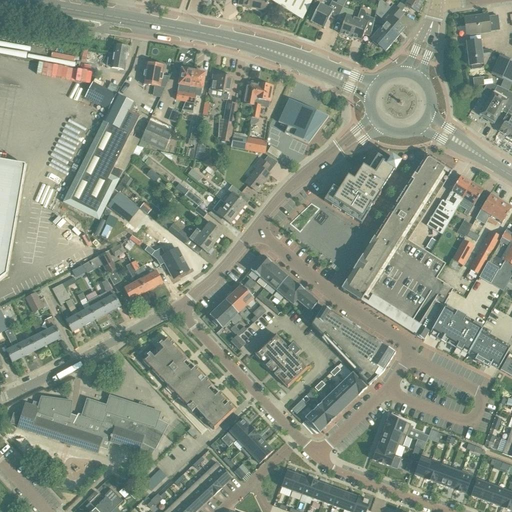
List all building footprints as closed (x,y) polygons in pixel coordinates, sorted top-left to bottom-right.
[(237,0),(237,4),(244,6),(243,7),(249,8),(249,7),(266,11),(268,2),(258,0),(237,0)] [(319,4),(311,21),(324,28),(328,21),(330,17),(336,20),(342,8),(341,8),(342,7),(345,0),(337,0),(336,4),(332,1),(328,8),(319,4)] [(381,19),(380,21),(384,25),(371,40),(383,50),(402,26),(396,20),(403,12),(394,4),(390,8),(380,0),(379,0),(376,15),(381,19)] [(420,11),(423,5),(421,4),(422,0),(402,0),(401,1),(405,4),(405,5),(416,11),(417,9),(420,11)] [(338,34),(349,38),(356,19),(350,17),(352,12),(342,8),(336,20),(342,22),(338,34)] [(356,19),(349,38),(360,42),(364,30),(365,31),(371,33),(374,19),(369,17),(366,16),(366,15),(364,10),(362,10),(360,9),(357,18),(356,18),(356,19)] [(488,14),(464,17),(466,35),(490,32),(488,14)] [(470,69),(481,68),(481,64),(483,64),(482,56),(489,56),(488,49),(481,50),(479,40),(465,41),(468,65),(470,65),(470,69)] [(108,54),(106,65),(112,66),(111,68),(124,70),(125,66),(129,48),(115,45),(113,54),(108,54)] [(511,61),(499,55),(491,74),(503,80),(500,87),(508,91),(511,83),(511,81),(511,61)] [(147,63),(143,84),(155,87),(160,88),(162,76),(164,66),(162,66),(162,65),(158,64),(156,65),(154,65),(153,63),(149,62),(148,63),(147,63)] [(179,84),(176,100),(185,102),(187,102),(193,71),(181,69),(179,84)] [(190,86),(187,102),(194,104),(195,95),(200,96),(201,88),(204,73),(193,71),(191,79),(190,86)] [(218,75),(217,76),(213,76),(210,90),(222,92),(221,99),(227,100),(231,78),(218,75)] [(257,84),(256,84),(255,82),(251,82),(249,83),(247,82),(246,86),(244,86),(241,102),(241,104),(253,107),(254,104),(253,104),(254,100),(257,83),(257,84)] [(115,95),(92,83),(85,98),(108,110),(115,95)] [(253,107),(251,118),(258,119),(261,107),(268,109),(269,102),(270,102),(271,100),(272,100),(272,96),(272,95),(273,86),(272,86),(257,83),(254,100),(253,104),(254,104),(253,107)] [(490,95),(479,115),(492,123),(500,110),(506,100),(503,98),(507,91),(496,86),(492,92),(491,95),(490,95)] [(135,104),(117,95),(63,203),(99,221),(115,188),(110,185),(112,182),(111,182),(108,180),(130,135),(129,134),(138,116),(131,113),(135,104)] [(289,99),(278,123),(287,127),(284,133),(308,144),(328,118),(289,99)] [(226,102),(223,120),(219,119),(218,138),(219,138),(219,140),(230,142),(237,104),(226,102)] [(511,112),(509,111),(508,111),(502,121),(503,122),(497,131),(511,139),(511,112)] [(149,121),(140,141),(164,152),(173,132),(149,121)] [(233,135),(230,148),(244,150),(245,150),(247,138),(233,135)] [(247,138),(245,150),(264,153),(266,141),(247,138)] [(270,147),(266,152),(276,159),(280,153),(273,149),(270,147)] [(333,187),(324,201),(332,206),(331,206),(340,212),(344,214),(353,220),(361,225),(370,210),(369,210),(372,205),(373,206),(380,194),(379,193),(394,170),(395,171),(400,162),(391,157),(388,162),(377,155),(375,160),(375,159),(371,165),(371,166),(368,170),(362,166),(360,170),(359,169),(355,176),(356,176),(354,180),(348,176),(347,178),(346,178),(339,189),(339,190),(333,187)] [(414,335),(424,342),(453,289),(436,279),(445,264),(408,241),(452,171),(429,156),(425,157),(374,238),(373,237),(368,245),(369,246),(363,256),(362,256),(352,271),(353,271),(346,282),(346,281),(341,289),(361,302),(414,335)] [(244,182),(255,192),(269,175),(265,172),(269,167),(259,158),(252,166),(255,168),(244,182)] [(0,161),(0,282),(9,276),(28,166),(0,161)] [(202,177),(192,169),(188,174),(198,182),(202,177)] [(150,170),(146,176),(156,183),(160,178),(150,170)] [(425,223),(427,224),(441,233),(457,205),(471,183),(459,175),(451,189),(450,189),(443,201),(440,199),(425,223)] [(123,194),(133,180),(125,176),(116,189),(123,194)] [(482,189),(471,183),(457,205),(466,210),(464,214),(466,215),(482,189)] [(231,185),(224,194),(228,197),(223,203),(238,214),(245,204),(237,197),(240,193),(231,185)] [(185,195),(184,196),(198,207),(199,207),(202,202),(188,191),(185,195)] [(481,209),(475,220),(485,225),(487,221),(484,220),(493,205),(495,206),(499,199),(496,197),(497,196),(490,192),(489,193),(480,208),(481,209)] [(118,194),(109,206),(129,221),(138,210),(118,194)] [(484,220),(487,221),(495,226),(498,222),(500,223),(511,207),(499,199),(495,206),(493,205),(484,220)] [(230,224),(238,214),(223,203),(219,200),(212,209),(230,224)] [(199,207),(198,207),(194,211),(203,219),(207,214),(199,207)] [(201,223),(203,224),(205,226),(200,232),(214,243),(222,234),(204,219),(201,223)] [(472,226),(470,224),(464,221),(456,233),(465,238),(466,236),(469,231),(472,226)] [(172,224),(168,230),(184,243),(188,238),(206,253),(207,253),(209,255),(213,250),(211,248),(214,243),(200,232),(196,229),(189,237),(172,224)] [(500,238),(479,275),(478,277),(503,292),(506,287),(510,280),(511,276),(511,233),(506,230),(501,239),(500,238)] [(469,231),(466,236),(476,242),(479,236),(469,231)] [(500,238),(490,232),(469,270),(479,275),(500,238)] [(436,242),(430,239),(425,247),(431,251),(436,242)] [(463,241),(452,260),(462,266),(473,246),(463,241)] [(148,246),(144,251),(156,260),(160,266),(165,263),(173,279),(180,275),(180,276),(182,274),(188,270),(177,249),(170,253),(165,256),(162,249),(161,248),(155,252),(148,246)] [(103,266),(107,274),(116,270),(108,254),(99,259),(103,266)] [(259,277),(271,264),(271,263),(263,256),(251,270),(259,277)] [(103,266),(99,259),(98,257),(97,257),(91,261),(82,266),(86,272),(87,274),(103,266)] [(131,264),(135,271),(147,293),(153,289),(152,288),(162,283),(155,271),(148,275),(143,266),(139,268),(135,261),(131,264)] [(135,271),(131,264),(126,267),(134,283),(123,289),(130,301),(141,294),(142,295),(147,293),(135,271)] [(259,277),(256,282),(264,289),(268,284),(279,271),(279,270),(271,264),(259,277)] [(82,266),(73,271),(76,276),(76,277),(86,272),(82,266)] [(268,284),(276,291),(287,277),(279,271),(268,284)] [(287,277),(276,291),(284,298),(296,284),(287,277)] [(74,278),(62,284),(64,288),(76,281),(74,278)] [(297,300),(305,292),(305,291),(296,284),(284,298),(293,305),(297,300)] [(106,292),(99,296),(102,302),(108,313),(120,307),(114,295),(109,286),(104,289),(106,292)] [(233,293),(246,306),(254,299),(251,296),(247,292),(243,287),(241,286),(233,293)] [(65,289),(55,295),(60,305),(65,303),(73,317),(66,321),(72,333),(84,326),(78,315),(70,300),(65,289)] [(305,292),(297,300),(311,312),(318,303),(305,292)] [(36,293),(25,298),(33,314),(43,308),(43,307),(36,293)] [(225,301),(238,314),(246,306),(233,293),(225,301)] [(99,296),(87,303),(90,308),(96,320),(108,313),(102,302),(99,296)] [(225,301),(217,308),(230,322),(238,314),(225,301)] [(362,380),(368,387),(383,372),(395,354),(381,344),(372,338),(372,339),(360,331),(342,320),(330,312),(323,307),(311,325),(359,375),(358,376),(362,380)] [(445,307),(430,334),(456,348),(455,349),(461,352),(461,351),(468,355),(470,351),(481,331),(481,330),(483,328),(465,318),(466,317),(457,312),(456,313),(445,307)] [(96,320),(90,308),(78,315),(84,326),(96,320)] [(222,329),(230,322),(217,308),(209,316),(213,320),(212,321),(216,326),(218,325),(222,329)] [(1,311),(0,311),(0,333),(10,329),(1,311)] [(30,321),(33,327),(39,324),(36,318),(35,318),(30,321)] [(49,330),(43,333),(49,344),(61,338),(55,327),(51,318),(45,321),(49,330)] [(11,330),(5,333),(13,348),(6,351),(12,363),(24,357),(19,345),(11,330)] [(481,331),(468,355),(475,359),(476,358),(492,366),(498,370),(510,348),(505,345),(481,331)] [(36,351),(49,344),(43,333),(31,339),(36,351)] [(255,354),(255,355),(260,360),(261,359),(266,365),(265,366),(271,372),(275,368),(278,370),(274,374),(287,388),(307,369),(299,360),(297,363),(292,358),(299,351),(292,344),(285,351),(281,346),(283,344),(275,335),(255,354)] [(245,345),(237,336),(231,341),(239,350),(245,345)] [(151,371),(163,383),(164,382),(167,386),(166,386),(173,394),(174,393),(177,396),(176,397),(191,413),(198,407),(206,416),(204,418),(207,422),(207,423),(213,430),(235,410),(228,403),(227,404),(225,401),(225,400),(218,393),(217,394),(214,390),(211,393),(207,390),(212,386),(205,378),(204,379),(201,376),(202,375),(194,368),(193,368),(190,364),(186,367),(183,364),(187,360),(176,348),(175,349),(172,346),(173,345),(166,338),(159,345),(160,346),(150,355),(150,354),(142,361),(149,368),(150,367),(152,370),(151,371)] [(26,341),(19,345),(24,357),(36,351),(31,339),(26,341)] [(511,359),(508,357),(500,371),(511,377),(511,359)] [(358,396),(367,388),(353,374),(344,382),(358,396)] [(350,404),(358,396),(344,382),(336,389),(350,404)] [(497,393),(502,396),(505,390),(500,387),(497,393)] [(329,396),(343,411),(350,404),(336,389),(329,396)] [(329,396),(321,403),(335,418),(343,411),(329,396)] [(24,404),(20,416),(12,414),(9,424),(16,427),(16,428),(97,454),(99,448),(107,451),(110,443),(139,452),(141,445),(154,452),(167,426),(156,420),(158,414),(144,409),(145,406),(138,403),(137,407),(110,399),(110,398),(109,397),(106,408),(88,402),(83,417),(77,415),(74,421),(68,419),(70,402),(69,402),(69,403),(42,399),(42,398),(41,398),(38,404),(32,402),(31,406),(24,404)] [(335,418),(321,403),(313,412),(327,426),(335,418)] [(297,405),(292,409),(296,414),(302,409),(297,405)] [(321,432),(327,426),(313,412),(305,419),(305,418),(305,419),(306,420),(305,422),(309,426),(311,425),(319,434),(319,433),(321,432)] [(388,417),(384,428),(384,429),(402,435),(406,436),(419,441),(421,434),(409,430),(411,425),(406,423),(388,417)] [(242,419),(225,435),(234,444),(237,441),(251,428),(250,427),(242,419)] [(354,428),(368,433),(371,425),(357,420),(354,428)] [(237,441),(234,444),(240,451),(241,450),(244,448),(244,449),(258,436),(258,435),(250,427),(251,428),(237,441)] [(384,429),(380,439),(398,446),(402,447),(406,436),(402,435),(384,429)] [(350,432),(345,443),(368,453),(373,441),(350,432)] [(421,434),(419,441),(426,443),(428,437),(421,434)] [(244,448),(241,450),(249,459),(252,457),(252,456),(265,444),(258,436),(244,449),(244,448)] [(377,449),(376,450),(394,456),(394,455),(398,446),(380,439),(377,449)] [(511,443),(507,442),(502,454),(511,457),(511,443)] [(265,444),(252,456),(252,457),(259,464),(273,451),(265,444)] [(376,449),(372,460),(378,463),(384,465),(391,467),(395,455),(394,455),(394,456),(376,450),(377,449),(376,449)] [(420,458),(414,476),(424,479),(425,480),(431,462),(420,458)] [(424,479),(424,480),(435,484),(435,483),(441,466),(431,462),(425,480),(424,479)] [(217,463),(207,472),(222,488),(231,479),(217,463)] [(242,465),(234,472),(236,474),(238,477),(241,480),(249,472),(242,465)] [(441,466),(435,483),(445,487),(451,470),(441,466)] [(451,470),(445,487),(454,491),(455,491),(461,473),(451,470)] [(454,491),(460,493),(461,493),(466,495),(473,474),(462,470),(461,473),(455,491),(454,491)] [(207,472),(198,481),(213,497),(213,496),(213,497),(222,489),(221,488),(222,488),(207,472)] [(287,472),(281,488),(292,492),(297,475),(287,472)] [(297,475),(292,492),(302,495),(308,479),(307,479),(297,475)] [(308,479),(302,495),(312,499),(318,483),(307,478),(307,479),(308,479)] [(198,481),(188,490),(203,505),(213,497),(198,481)] [(476,481),(470,496),(481,500),(487,484),(476,481)] [(318,483),(312,499),(322,503),(328,487),(318,483)] [(487,484),(481,500),(491,504),(497,488),(487,484)] [(328,487),(322,503),(333,507),(339,491),(328,487)] [(253,488),(247,492),(253,502),(259,498),(253,488)] [(497,488),(491,504),(501,508),(507,492),(497,488)] [(90,511),(111,511),(122,502),(110,490),(104,496),(106,497),(94,509),(90,511)] [(137,494),(134,490),(129,495),(133,498),(137,494)] [(188,490),(179,499),(191,511),(196,511),(203,505),(188,490)] [(339,491),(333,507),(343,511),(349,494),(339,491)] [(501,508),(500,508),(510,511),(511,511),(511,510),(511,493),(507,492),(501,508)] [(349,494),(343,511),(346,511),(354,511),(359,498),(358,498),(349,494)] [(158,495),(151,502),(153,503),(154,505),(155,506),(162,499),(160,497),(158,495)] [(366,511),(370,502),(358,497),(358,498),(359,498),(354,511),(366,511)] [(191,511),(179,499),(170,507),(173,511),(191,511)]
